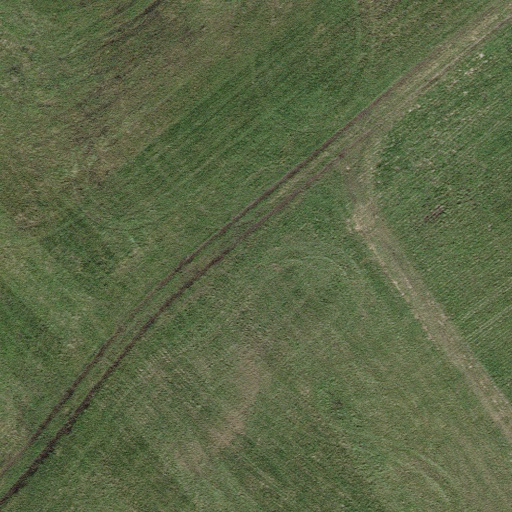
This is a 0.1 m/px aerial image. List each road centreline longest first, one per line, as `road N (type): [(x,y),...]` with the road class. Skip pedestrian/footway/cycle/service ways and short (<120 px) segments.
road 1 (track): [(511,11),(339,148),(0,459)]
road 2 (track): [(339,148),(511,396)]
